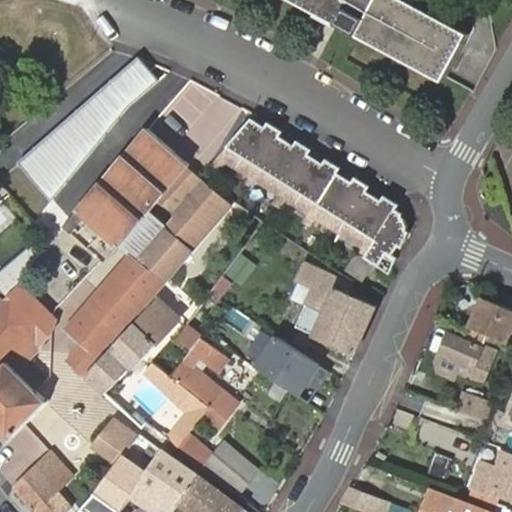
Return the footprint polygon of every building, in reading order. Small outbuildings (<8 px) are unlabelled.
[(300,0),(322,12),(331,0),(300,0)] [(389,0),(331,0),(322,12),(337,20),(334,25),(443,81),(465,40),(389,0)] [(137,60),(21,162),(55,199),(122,114),(164,75),(137,60)] [(258,114),(254,118),(268,127),(270,122),(258,114)] [(254,118),(214,162),(223,168),(229,159),(372,250),(368,258),(392,273),(400,257),(395,254),(399,244),(404,247),(411,232),(404,213),(398,209),(401,204),(386,195),(383,200),(369,191),(372,186),(358,177),(355,181),(340,172),(343,167),(329,158),(326,163),(311,154),(314,149),(299,140),(297,145),(282,136),(285,131),(270,122),(268,127),(254,118)] [(192,168),(193,166),(147,128),(79,210),(123,249),(166,198),(192,168)] [(299,140),(285,131),(282,136),(297,145),(299,140)] [(329,158),(314,149),(311,154),(326,163),(329,158)] [(358,177),(343,167),(340,172),(355,181),(358,177)] [(231,203),(192,168),(166,198),(182,213),(143,258),(137,254),(74,327),(87,338),(70,359),(85,372),(231,203)] [(386,195),(372,186),(369,191),(383,200),(386,195)] [(400,257),(404,247),(399,244),(395,254),(400,257)] [(237,253),(224,276),(241,286),(254,262),(237,253)] [(376,265),(359,254),(348,271),(366,281),(376,265)] [(301,276),(317,284),(324,268),(308,260),(301,276)] [(298,323),(357,352),(378,303),(349,287),(351,281),(324,268),(317,284),(298,323)] [(36,337),(57,315),(24,282),(3,303),(36,337)] [(511,310),(486,299),(472,327),(480,331),(491,336),(507,342),(511,329),(511,310)] [(0,371),(36,337),(3,303),(0,306),(0,371)] [(136,324),(88,377),(107,393),(113,398),(135,373),(158,347),(157,345),(177,322),(158,304),(138,326),(136,324)] [(0,371),(0,430),(11,441),(49,402),(37,390),(46,380),(27,360),(56,330),(61,318),(57,315),(36,337),(0,371)] [(480,331),(472,327),(466,342),(451,335),(442,354),(439,362),(440,370),(452,377),(462,363),(486,374),(499,345),(489,341),(491,336),(480,331)] [(218,412),(212,419),(227,433),(239,418),(235,414),(241,405),(231,395),(214,380),(204,371),(211,361),(222,371),(232,359),(197,331),(187,347),(202,361),(186,382),(203,397),(218,412)] [(259,367),(284,384),(294,367),(269,352),(259,367)] [(214,380),(222,371),(211,361),(204,371),(214,380)] [(308,396),(323,369),(314,364),(299,391),(308,396)] [(474,379),(467,395),(493,408),(500,391),(474,379)] [(182,387),(193,409),(203,397),(186,382),(182,387)] [(175,443),(184,452),(196,437),(212,419),(218,412),(203,397),(193,409),(198,414),(175,443)] [(235,414),(239,418),(246,410),(241,405),(235,414)] [(136,436),(114,419),(95,448),(118,464),(136,436)] [(136,436),(118,464),(98,494),(121,511),(126,505),(162,452),(143,438),(138,433),(136,436)] [(184,452),(183,452),(194,461),(206,447),(196,437),(184,452)] [(62,439),(50,451),(67,469),(79,457),(62,439)] [(480,506),(492,482),(511,491),(511,446),(509,445),(503,456),(484,448),(459,498),(480,506)] [(206,447),(194,461),(208,473),(220,459),(206,447)] [(50,451),(15,487),(34,511),(69,511),(74,508),(52,483),(67,469),(50,451)] [(175,461),(162,452),(126,505),(135,511),(172,511),(179,503),(190,511),(248,511),(199,474),(196,477),(175,461)] [(434,452),(427,473),(441,477),(448,457),(434,452)] [(220,459),(208,473),(252,506),(260,496),(239,480),(247,469),(225,453),(220,459)] [(373,498),(350,488),(342,501),(367,511),(373,498)] [(460,511),(464,504),(433,492),(424,511),(460,511)]
